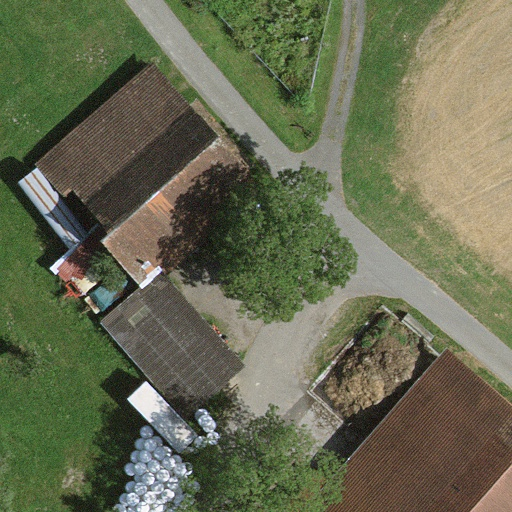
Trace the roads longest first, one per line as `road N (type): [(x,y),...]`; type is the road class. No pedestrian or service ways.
road 1 (track): [(142,0),(323,236),(511,379)]
road 2 (track): [(211,511),(323,236)]
